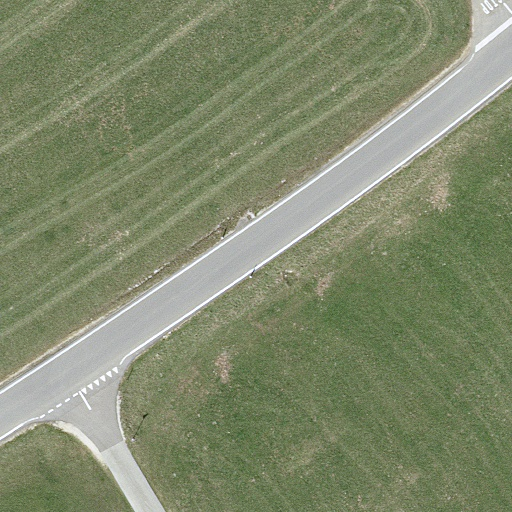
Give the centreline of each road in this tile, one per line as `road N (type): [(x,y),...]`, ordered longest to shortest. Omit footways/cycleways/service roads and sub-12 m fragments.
road 1 (unclassified): [(511,49),(87,381)]
road 2 (unclassified): [(163,511),(87,381)]
